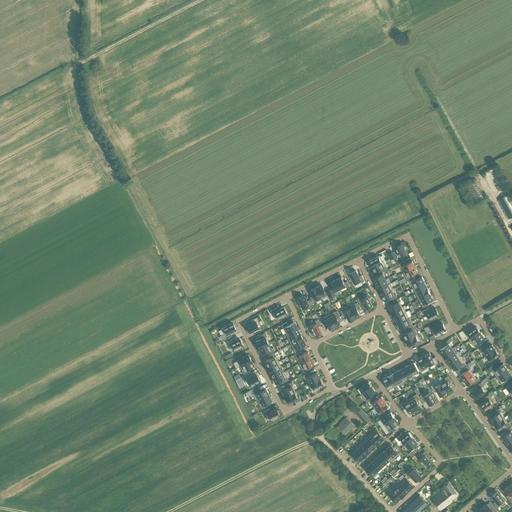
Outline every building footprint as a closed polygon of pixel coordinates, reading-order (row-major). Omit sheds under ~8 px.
[(473,203),(484,197),(474,179),(463,185),(473,203)] [(511,217),(511,192),(498,199),(508,219),(511,217)] [(402,244),(395,247),(400,256),(406,253),(402,244)] [(379,256),(369,260),(372,266),(381,261),(379,256)] [(405,260),(399,263),(401,266),(403,265),(406,270),(415,266),(412,260),(406,263),(405,260)] [(381,261),(372,266),(375,272),(381,269),(382,271),(388,269),(386,266),(384,267),(381,261)] [(406,270),(405,271),(408,276),(406,277),(407,280),(409,279),(413,277),(412,274),(418,272),(415,266),(406,270)] [(356,270),(350,273),(354,283),(360,279),(362,282),(365,280),(362,275),(359,276),(356,270)] [(376,283),(385,278),(383,273),(373,278),(376,283)] [(341,276),(336,279),(340,288),(346,286),(347,288),(350,286),(347,281),(344,282),(341,276)] [(413,277),(409,279),(411,282),(413,281),(415,287),(425,282),(422,277),(416,279),(415,277),(413,277)] [(376,283),(379,288),(388,284),(385,278),(376,283)] [(340,288),(336,279),(330,282),(335,291),(340,288)] [(425,282),(415,287),(418,292),(427,288),(425,282)] [(326,293),(321,284),(315,287),(320,296),(326,293)] [(381,294),(391,289),(388,284),(379,288),(381,294)] [(320,296),(315,287),(310,290),(313,296),(310,297),(313,303),(316,301),(314,299),(320,296)] [(427,288),(418,292),(421,298),(430,293),(427,288)] [(392,299),(397,297),(396,294),(394,295),(391,289),(381,294),(384,299),(390,297),(392,299)] [(430,293),(421,298),(423,303),(421,304),(423,307),(428,304),(427,301),(433,299),(430,293)] [(304,295),(297,298),(302,307),(308,304),(309,307),(312,305),(309,300),(307,301),(304,295)] [(360,296),(357,298),(360,303),(363,302),(366,308),(372,305),(368,295),(361,299),(360,296)] [(389,306),(392,311),(401,307),(399,301),(401,300),(399,297),(394,300),(395,303),(389,306)] [(356,305),(350,308),(355,318),(360,315),(357,309),(360,307),(358,302),(355,303),(356,305)] [(276,307),(270,310),(272,313),(274,312),(277,318),(286,313),(283,307),(277,310),(276,307)] [(392,311),(394,317),(404,312),(401,307),(392,311)] [(344,309),(341,310),(343,316),(346,314),(349,320),(355,318),(350,308),(345,311),(344,309)] [(428,308),(423,310),(424,313),(426,312),(429,318),(439,314),(436,308),(430,310),(428,308)] [(335,314),(330,317),(334,326),(340,323),(337,317),(340,316),(337,310),(334,312),(335,314)] [(394,317),(397,322),(407,318),(404,312),(394,317)] [(256,317),(251,320),(252,322),(246,326),(249,332),(259,327),(256,321),(258,320),(256,317)] [(323,317),(320,319),(323,324),(326,323),(329,329),(334,326),(330,317),(324,319),(323,317)] [(408,327),(413,325),(411,322),(409,323),(407,318),(397,322),(400,328),(406,325),(407,328),(408,327)] [(316,322),(309,325),(314,335),(320,332),(317,326),(320,324),(318,319),(315,320),(316,322)] [(288,332),(297,327),(294,321),(288,324),(287,322),(281,324),(283,327),(285,326),(288,332)] [(236,329),(232,323),(223,327),(226,334),(224,335),(226,338),(231,335),(230,332),(236,329)] [(443,323),(433,327),(436,333),(434,335),(436,338),(441,335),(440,332),(446,329),(443,323)] [(409,330),(403,333),(406,340),(416,335),(413,329),(415,328),(413,325),(408,327),(409,330)] [(468,332),(472,338),(480,332),(476,326),(471,330),(469,328),(464,331),(466,334),(468,332)] [(288,332),(290,337),(300,332),(299,332),(297,327),(288,332)] [(261,338),(256,341),(259,347),(268,343),(265,337),(267,335),(266,332),(260,335),(261,338)] [(293,342),(302,338),(300,332),(290,337),(293,342)] [(484,337),(480,332),(472,338),(476,343),(474,345),(476,348),(481,344),(479,341),(484,337)] [(415,343),(417,345),(422,343),(421,340),(419,341),(416,335),(406,340),(409,346),(415,343)] [(232,338),(226,341),(228,344),(230,343),(233,349),(242,344),(239,338),(233,341),(232,338)] [(294,349),(295,352),(301,349),(299,346),(305,343),(302,338),(293,342),(296,348),(294,349)] [(443,354),(452,348),(449,343),(450,342),(449,339),(443,343),(445,345),(440,349),(443,354)] [(268,343),(259,347),(262,353),(268,350),(269,353),(275,350),(273,347),(271,349),(268,343)] [(483,350),(487,355),(495,349),(492,344),(486,348),(484,345),(479,349),(481,351),(483,350)] [(443,354),(447,359),(456,353),(452,348),(443,354)] [(499,354),(495,349),(487,355),(490,360),(499,354)] [(298,356),(301,362),(310,357),(307,351),(301,354),(300,351),(294,354),(296,357),(298,356)] [(270,358),(264,361),(267,366),(267,367),(276,362),(273,356),(276,355),(274,352),(268,355),(270,358)] [(434,362),(435,364),(438,362),(435,357),(432,358),(429,352),(424,355),(428,364),(434,362)] [(450,364),(459,358),(456,353),(447,359),(450,364)] [(240,354),(235,357),(236,360),(239,359),(241,364),(251,360),(248,354),(242,357),(240,354)] [(428,364),(424,355),(418,358),(421,364),(419,365),(421,371),(424,370),(423,367),(428,364)] [(302,369),(303,372),(309,369),(308,366),(314,363),(310,357),(301,362),(304,368),(302,369)] [(450,364),(454,369),(459,365),(461,368),(466,364),(465,362),(463,363),(459,358),(450,364)] [(253,365),(251,360),(241,364),(244,370),(242,371),(243,374),(249,371),(247,368),(253,365)] [(276,362),(267,367),(270,372),(279,367),(276,362)] [(413,362),(408,365),(413,374),(418,371),(413,362)] [(503,363),(494,369),(498,374),(507,368),(503,363)] [(467,366),(464,368),(466,371),(460,374),(464,380),(472,374),(469,369),(471,367),(470,366),(469,364),(467,366)] [(413,374),(408,365),(403,368),(408,376),(413,374)] [(282,372),(279,367),(270,372),(272,377),(282,372)] [(408,376),(403,368),(398,370),(403,379),(408,376)] [(507,368),(498,374),(502,380),(500,381),(502,384),(507,380),(505,378),(511,374),(507,368)] [(403,379),(398,370),(393,373),(398,382),(403,379)] [(282,372),(272,377),(275,383),(281,380),(282,383),(288,380),(287,377),(284,378),(282,372)] [(307,377),(310,383),(319,378),(316,372),(310,375),(309,372),(303,375),(305,378),(307,377)] [(398,382),(393,373),(388,376),(393,385),(398,382)] [(256,374),(247,378),(250,385),(248,386),(249,389),(255,386),(253,383),(259,380),(256,374)] [(478,377),(476,379),(472,374),(464,380),(467,385),(473,381),(475,383),(480,380),(478,377)] [(448,375),(445,377),(446,379),(440,383),(446,392),(452,388),(448,382),(451,381),(448,375)] [(393,385),(388,376),(383,379),(388,387),(393,385)] [(311,390),(312,393),(318,390),(316,387),(322,384),(319,378),(310,383),(313,389),(311,390)] [(360,388),(363,392),(372,386),(368,381),(360,388)] [(281,390),(284,396),(294,392),(291,386),(293,384),(291,382),(286,384),(287,387),(281,390)] [(481,382),(476,385),(478,388),(473,392),(477,398),(485,392),(481,386),(483,384),(481,382)] [(446,392),(440,383),(435,386),(434,384),(431,386),(434,391),(437,389),(440,395),(446,392)] [(369,400),(372,398),(370,395),(376,392),(372,386),(363,392),(367,398),(365,399),(367,402),(369,400)] [(258,388),(252,391),(253,393),(256,392),(259,398),(268,394),(265,388),(259,391),(258,388)] [(297,398),(294,392),(284,396),(288,402),(294,399),(295,402),(300,399),(301,399),(299,396),(297,398)] [(435,401),(430,392),(424,395),(423,393),(420,395),(423,400),(426,399),(429,404),(435,401)] [(420,399),(417,393),(414,395),(415,397),(410,400),(415,409),(421,406),(417,400),(420,399)] [(268,394),(259,398),(262,404),(260,406),(261,408),(267,406),(265,403),(271,400),(268,394)] [(491,397),(489,394),(484,397),(486,400),(480,404),(484,410),(493,404),(489,398),(491,397)] [(376,406),(385,400),(381,395),(376,399),(374,397),(372,398),(369,400),(371,403),(373,401),(376,406)] [(378,413),(380,416),(384,413),(385,412),(383,409),(389,406),(385,400),(376,406),(380,412),(378,413)] [(415,409),(410,400),(405,404),(403,401),(401,403),(404,408),(407,407),(410,412),(415,409)] [(268,408),(263,411),(264,414),(267,413),(270,419),(279,414),(276,408),(270,411),(268,408)] [(501,410),(499,408),(494,411),(496,414),(491,418),(495,423),(503,418),(499,412),(501,410)] [(386,423),(394,417),(391,412),(385,416),(384,413),(380,416),(378,417),(380,419),(382,418),(386,423)] [(340,423),(341,423),(338,426),(345,434),(354,425),(346,417),(340,423)] [(398,422),(394,417),(386,423),(389,428),(387,429),(389,432),(394,428),(393,426),(398,422)] [(511,424),(509,421),(507,423),(503,418),(495,423),(499,429),(504,425),(506,428),(511,424)] [(511,427),(511,426),(506,430),(507,432),(502,436),(506,441),(511,436),(511,431),(511,430),(511,429),(511,427)] [(380,441),(384,437),(377,430),(373,434),(380,441)] [(405,444),(413,437),(409,432),(404,436),(402,434),(397,438),(399,440),(401,439),(405,444)] [(380,441),(373,434),(369,438),(376,445),(380,441)] [(413,437),(405,444),(410,449),(418,442),(413,437)] [(376,445),(369,438),(365,441),(372,449),(376,445)] [(372,449),(365,441),(361,445),(367,453),(372,449)] [(398,451),(391,444),(386,448),(394,455),(398,451)] [(367,453),(361,445),(356,449),(363,457),(367,453)] [(394,455),(386,448),(382,452),(389,459),(394,455)] [(363,457),(356,449),(352,453),(359,461),(363,457)] [(430,455),(426,450),(423,453),(425,455),(420,459),(427,467),(432,462),(428,457),(430,455)] [(389,459),(382,452),(378,456),(385,463),(389,459)] [(385,463),(378,456),(374,460),(381,467),(385,463)] [(381,467),(374,460),(370,463),(377,471),(381,467)] [(377,471),(370,463),(366,468),(372,475),(377,471)] [(407,471),(405,473),(409,478),(411,476),(416,481),(421,476),(414,468),(409,473),(407,471)] [(407,478),(402,482),(409,489),(414,485),(407,478)] [(452,500),(458,495),(449,481),(444,484),(445,486),(441,489),(442,490),(432,498),(440,510),(453,501),(452,500)] [(402,482),(398,486),(405,493),(409,489),(402,482)] [(398,486),(394,490),(401,497),(405,493),(398,486)] [(390,494),(396,501),(401,497),(394,490),(390,494)] [(504,499),(497,491),(492,496),(496,501),(493,503),(497,508),(500,505),(498,503),(504,499)] [(420,494),(401,511),(402,511),(418,511),(428,503),(420,494)] [(487,503),(482,507),(485,511),(492,511),(493,511),(496,511),(497,511),(493,506),(491,508),(487,503)]
